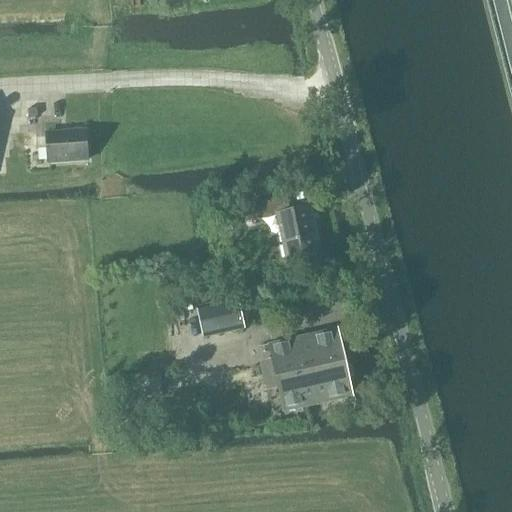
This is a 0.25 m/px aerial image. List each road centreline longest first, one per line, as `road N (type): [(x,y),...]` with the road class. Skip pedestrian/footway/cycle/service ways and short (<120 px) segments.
road 1 (unclassified): [(442,511),(316,0)]
road 2 (track): [(339,93),(291,94),(210,78),(0,88)]
